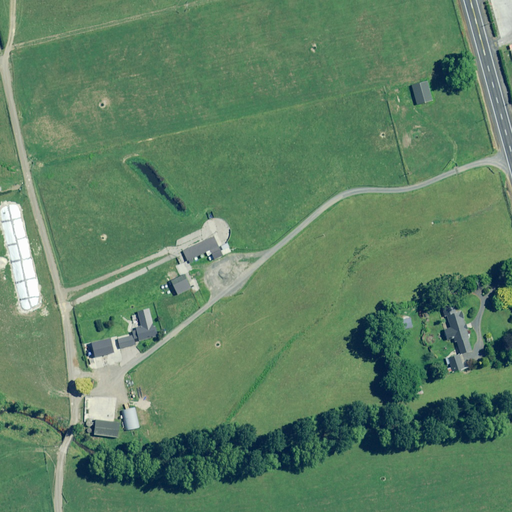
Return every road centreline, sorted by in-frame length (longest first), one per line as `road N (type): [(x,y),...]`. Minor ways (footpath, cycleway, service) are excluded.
road 1 (track): [(73,374),(122,372),(350,192),(414,189),(511,155)]
road 2 (track): [(0,57),(64,293),(73,374)]
road 3 (primary): [(472,0),(511,154)]
road 4 (track): [(58,511),(53,476),(73,424),(73,374)]
